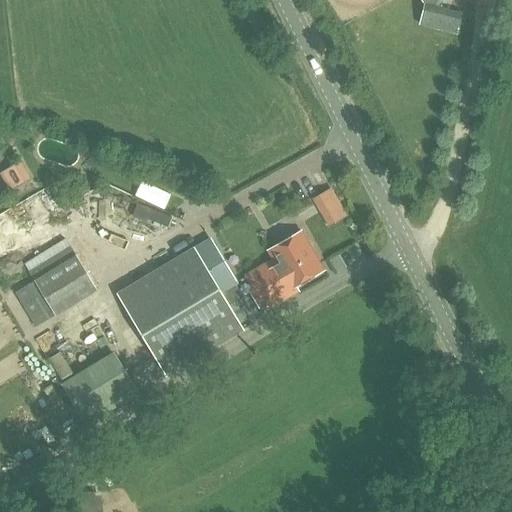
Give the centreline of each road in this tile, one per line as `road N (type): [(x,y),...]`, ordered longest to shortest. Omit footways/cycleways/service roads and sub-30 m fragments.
road 1 (tertiary): [(511,455),(283,0)]
road 2 (track): [(484,0),(419,271)]
